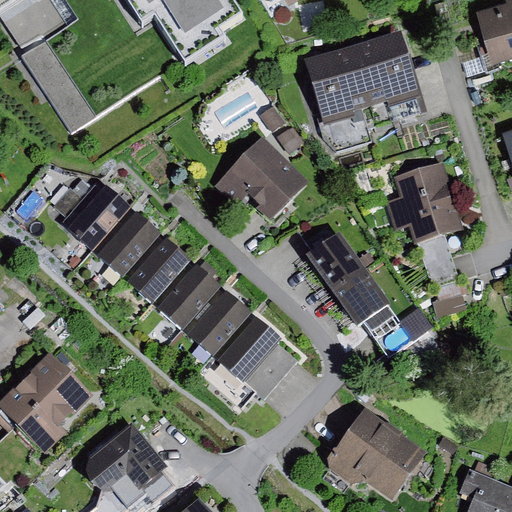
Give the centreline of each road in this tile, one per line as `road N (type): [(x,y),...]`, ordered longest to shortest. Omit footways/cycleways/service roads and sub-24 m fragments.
road 1 (residential): [(230,487),(343,376),(303,318),(196,222)]
road 2 (residential): [(511,243),(504,245),(450,63)]
